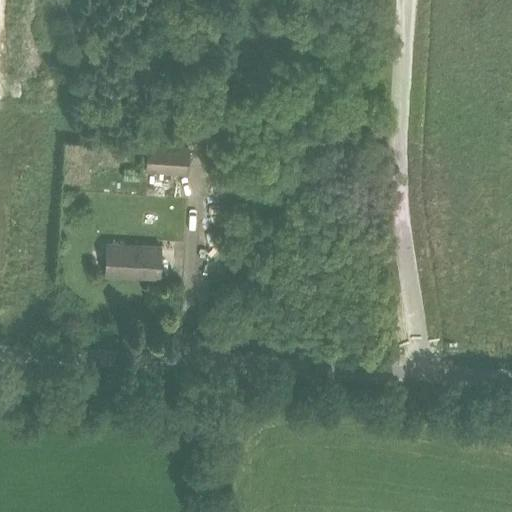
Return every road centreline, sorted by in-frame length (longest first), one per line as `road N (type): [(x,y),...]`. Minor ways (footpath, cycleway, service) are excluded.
road 1 (unclassified): [(422,377),(0,355)]
road 2 (residential): [(404,0),(397,182),(422,377)]
